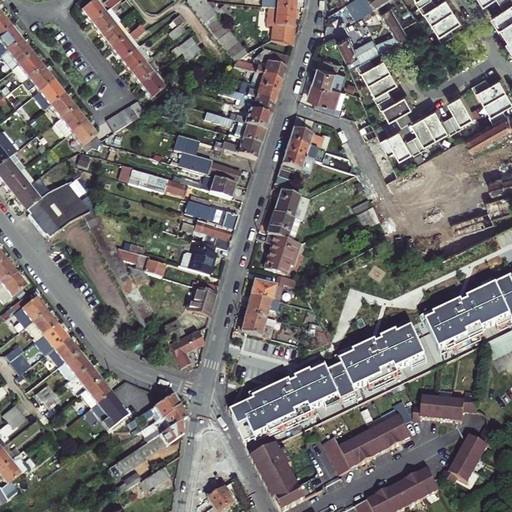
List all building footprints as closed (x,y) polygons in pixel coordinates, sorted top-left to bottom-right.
[(87,19),(91,24),(105,13),(94,0),(80,11),(87,19)] [(118,0),(107,0),(103,3),(109,10),(110,9),(120,1),(118,0)] [(190,0),(187,3),(191,9),(202,0),(190,0)] [(206,3),(203,0),(202,0),(191,9),(196,14),(207,5),(206,3)] [(295,0),(262,0),(262,8),(268,9),(294,11),(295,3),(295,0)] [(356,21),(374,10),(367,0),(354,0),(346,6),(351,13),(356,21)] [(441,0),(435,4),(432,0),(428,0),(419,6),(425,15),(427,13),(434,23),(454,9),(448,0),(441,0)] [(511,0),(503,0),(499,3),(503,9),(492,16),(494,19),(500,28),(511,20),(511,0)] [(215,15),(216,14),(219,12),(213,4),(206,3),(207,5),(212,11),(215,15)] [(212,11),(207,5),(196,14),(200,20),(212,11)] [(389,26),(400,21),(399,20),(392,6),(382,12),(389,26)] [(399,20),(400,21),(403,27),(418,19),(412,10),(411,10),(409,7),(406,9),(409,14),(399,20)] [(220,19),(223,17),(227,22),(232,18),(224,8),(219,12),(216,14),(220,19)] [(119,22),(110,9),(109,10),(105,13),(114,26),(118,23),(119,22)] [(273,42),(277,43),(291,47),(292,35),(293,23),(294,11),(268,9),(266,27),(271,28),(270,41),(273,42)] [(454,9),(434,23),(441,35),(438,36),(443,43),(455,34),(452,29),(463,22),(458,14),(454,9)] [(205,25),(216,16),(215,15),(212,11),(200,20),(205,25)] [(114,26),(105,13),(91,24),(96,32),(101,37),(114,26)] [(0,37),(11,28),(6,22),(1,15),(0,15),(0,37)] [(176,29),(168,35),(173,41),(184,32),(179,26),(183,23),(178,16),(170,23),(176,29)] [(216,16),(205,25),(209,31),(221,22),(216,16)] [(511,20),(500,28),(511,46),(511,20)] [(395,37),(398,42),(400,40),(408,35),(403,27),(400,21),(389,26),(395,37)] [(225,28),(221,22),(209,31),(214,37),(225,28)] [(124,39),(128,36),(118,23),(114,26),(124,39)] [(124,39),(114,26),(101,37),(106,43),(110,49),(124,39)] [(145,32),(140,26),(129,35),(133,41),(145,32)] [(0,58),(1,58),(22,42),(17,35),(11,28),(0,37),(0,58)] [(230,33),(225,28),(214,37),(218,43),(230,33)] [(230,33),(218,43),(223,48),(234,39),(230,33)] [(115,56),(120,62),(134,51),(139,48),(133,41),(129,35),(128,36),(124,39),(110,49),(115,56)] [(395,37),(376,44),(380,53),(398,42),(395,37)] [(338,43),(349,68),(348,69),(349,71),(357,67),(370,59),(380,53),(376,44),(374,39),(355,50),(349,38),(338,43)] [(239,45),(234,39),(223,48),(227,54),(239,45)] [(192,46),(187,40),(175,49),(180,55),(192,46)] [(27,48),(22,42),(1,58),(12,71),(32,55),(27,48)] [(243,51),(239,45),(227,54),(232,60),(243,51)] [(144,64),(150,59),(140,46),(139,48),(134,51),(144,64)] [(197,53),(192,46),(180,55),(185,62),(197,53)] [(134,51),(120,62),(126,69),(130,74),(144,64),(134,51)] [(232,60),(236,65),(248,56),(243,51),(232,60)] [(269,52),(265,51),(250,58),(253,59),(285,69),(287,65),(288,59),(268,53),(269,52)] [(22,85),(29,80),(43,69),(37,61),(32,55),(12,71),(22,85)] [(135,81),(140,87),(154,76),(147,67),(151,64),(155,61),(152,58),(150,59),(144,64),(130,74),(135,81)] [(236,65),(235,70),(254,75),(281,83),(283,76),(285,69),(253,59),(251,65),(242,62),(236,65)] [(370,59),(357,67),(361,74),(362,73),(369,84),(391,71),(387,63),(385,59),(373,66),(370,59)] [(341,66),(323,60),(319,71),(315,83),(341,91),(346,77),(338,74),(341,66)] [(154,76),(158,73),(151,64),(147,67),(154,76)] [(43,69),(29,80),(39,94),(54,82),(49,76),(43,69)] [(391,71),(369,84),(375,95),(374,96),(378,103),(390,96),(386,89),(398,83),(396,80),(391,71)] [(281,83),(254,75),(251,86),(277,93),(279,88),(281,83)] [(164,89),(154,76),(140,87),(145,94),(150,100),(164,89)] [(484,80),(474,86),(478,93),(479,92),(486,103),(508,90),(504,83),(501,78),(488,87),(484,80)] [(0,90),(2,93),(6,98),(11,94),(0,81),(0,80),(0,90)] [(54,82),(39,94),(50,107),(64,96),(60,90),(54,82)] [(346,93),(341,91),(315,83),(312,91),(309,100),(316,102),(314,109),(341,118),(343,110),(341,110),(336,108),(338,103),(343,104),(346,93)] [(239,95),(246,97),(273,105),(275,100),(277,93),(251,86),(243,84),(239,95)] [(355,87),(348,85),(346,91),(352,94),(355,87)] [(242,100),(245,101),(246,97),(239,95),(220,89),(218,96),(239,102),(241,102),(242,100)] [(511,96),(508,90),(486,103),(493,115),(491,116),(495,123),(505,117),(501,110),(511,104),(511,96)] [(11,94),(6,98),(17,111),(22,107),(12,93),(11,94)] [(50,107),(39,94),(33,98),(44,112),(50,107)] [(475,117),(462,95),(450,102),(449,102),(456,114),(450,117),(457,130),(463,126),(462,125),(475,117)] [(69,102),(64,96),(50,107),(44,112),(47,116),(53,111),(55,113),(61,121),(75,109),(69,102)] [(390,96),(378,103),(382,111),(383,110),(390,122),(413,109),(408,101),(406,97),(394,103),(390,96)] [(238,107),(248,110),(270,117),(272,111),(273,105),(246,97),(245,101),(242,100),(241,102),(239,102),(238,107)] [(130,108),(137,120),(143,117),(136,104),(130,108)] [(27,125),(33,121),(22,107),(17,111),(27,125)] [(137,120),(130,108),(124,111),(131,124),(137,120)] [(71,134),(86,123),(82,117),(75,109),(61,121),(55,125),(65,139),(71,134)] [(230,115),(211,109),(209,115),(229,120),(230,115)] [(339,124),(341,118),(314,109),(312,116),(339,124)] [(431,113),(424,117),(437,139),(450,132),(450,133),(457,130),(450,117),(443,121),(437,109),(431,113)] [(238,123),(265,131),(268,123),(270,117),(248,110),(245,119),(237,117),(236,119),(234,118),(233,122),(238,123)] [(131,124),(124,111),(118,115),(125,128),(131,124)] [(229,120),(209,115),(206,114),(204,120),(231,128),(233,122),(229,120)] [(125,128),(118,115),(112,119),(119,131),(125,128)] [(437,139),(424,117),(422,118),(419,119),(412,124),(419,135),(413,139),(420,151),(426,147),(425,146),(437,139)] [(495,123),(465,140),(470,148),(473,153),(511,131),(511,162),(499,166),(503,179),(511,176),(511,120),(510,121),(507,117),(505,117),(495,123)] [(323,140),(308,136),(312,124),(296,118),(292,131),(288,143),(319,153),(323,140)] [(119,131),(112,119),(106,123),(113,135),(119,131)] [(71,134),(86,153),(98,144),(100,142),(96,137),(97,136),(91,129),(86,123),(71,134)] [(263,137),(265,131),(238,123),(235,132),(230,131),(228,136),(241,140),(261,146),(263,137)] [(371,124),(360,130),(387,185),(398,179),(386,155),(380,142),(371,124)] [(414,155),(420,151),(413,139),(407,142),(400,131),(398,132),(380,142),(386,155),(396,150),(401,160),(413,153),(414,155)] [(16,153),(1,133),(0,134),(0,166),(13,156),(16,153)] [(196,151),(198,144),(177,138),(173,152),(181,154),(194,158),(196,151)] [(323,140),(319,153),(325,154),(330,140),(324,138),(323,140)] [(453,139),(446,142),(448,148),(455,144),(453,139)] [(46,148),(40,140),(34,144),(40,152),(46,148)] [(222,145),(206,141),(205,146),(256,161),(258,154),(261,146),(241,140),(238,148),(223,144),(222,145)] [(319,153),(288,143),(286,149),(284,155),(313,164),(321,167),(325,154),(319,153)] [(358,166),(347,144),(341,147),(351,170),(358,166)] [(210,165),(211,163),(194,158),(181,154),(177,168),(181,169),(184,160),(203,166),(200,175),(205,176),(207,177),(207,175),(237,183),(238,178),(240,174),(210,165)] [(308,165),(312,166),(313,164),(284,155),(280,167),(277,179),(291,183),(301,187),(308,165)] [(0,181),(3,186),(23,169),(13,156),(0,166),(0,181)] [(90,160),(80,157),(77,168),(87,171),(90,160)] [(203,166),(184,160),(181,169),(200,175),(203,166)] [(118,182),(164,196),(165,192),(184,198),(186,192),(188,187),(180,185),(122,167),(118,182)] [(34,183),(23,169),(3,186),(9,193),(14,200),(29,188),(34,183)] [(232,192),(234,185),(207,177),(205,176),(202,186),(181,180),(180,185),(188,187),(229,200),(232,192)] [(489,192),(490,195),(503,192),(511,189),(511,176),(503,179),(490,182),(492,191),(489,192)] [(274,186),(289,190),(291,183),(277,179),(276,182),(274,186)] [(47,242),(70,224),(78,220),(82,218),(95,212),(85,199),(79,203),(66,186),(46,196),(39,201),(25,213),(36,227),(47,242)] [(379,200),(373,187),(362,192),(367,203),(368,205),(379,200)] [(29,188),(14,200),(19,206),(25,213),(39,201),(29,188)] [(498,212),(511,207),(511,198),(510,191),(493,196),(498,212)] [(308,202),(280,193),(276,205),(273,214),(299,223),(300,223),(308,202)] [(191,197),(190,200),(189,203),(208,209),(210,203),(191,197)] [(208,209),(189,203),(188,203),(184,214),(207,221),(206,225),(233,233),(235,225),(237,218),(208,209)] [(351,211),(355,218),(371,210),(368,205),(367,203),(351,211)] [(355,218),(363,232),(378,225),(371,210),(355,218)] [(95,212),(82,218),(86,225),(98,218),(95,212)] [(266,236),(269,237),(292,245),(299,223),(273,214),(269,225),(266,236)] [(98,218),(86,225),(89,231),(102,225),(98,218)] [(233,233),(206,225),(195,221),(193,228),(182,225),(180,232),(202,239),(200,244),(214,248),(227,252),(230,242),(233,233)] [(105,230),(102,225),(89,231),(92,237),(105,230)] [(108,237),(105,230),(92,237),(95,243),(108,237)] [(111,243),(108,237),(95,243),(99,249),(111,243)] [(292,268),(299,247),(292,245),(269,237),(266,245),(272,246),(268,257),(264,272),(285,278),(288,267),(292,268)] [(213,254),(214,248),(200,244),(195,242),(191,256),(187,255),(183,256),(180,268),(208,277),(213,263),(215,255),(213,254)] [(111,243),(99,249),(102,256),(115,249),(111,243)] [(145,249),(130,245),(128,252),(141,256),(143,257),(145,249)] [(118,255),(115,249),(102,256),(105,262),(118,255)] [(141,256),(128,252),(116,249),(122,261),(135,265),(133,270),(137,271),(141,256)] [(118,255),(105,262),(109,268),(121,261),(118,255)] [(143,257),(141,256),(137,271),(143,273),(147,261),(148,258),(143,257)] [(124,268),(121,261),(109,268),(112,274),(124,268)] [(161,278),(164,266),(147,261),(143,273),(156,277),(161,278)] [(0,284),(13,275),(7,268),(2,262),(0,263),(0,284)] [(128,274),(124,268),(112,274),(115,281),(128,274)] [(130,269),(126,268),(129,273),(137,289),(148,284),(143,273),(137,271),(133,270),(130,269)] [(128,274),(115,281),(119,287),(131,280),(128,274)] [(0,284),(0,299),(5,305),(24,289),(18,281),(13,275),(0,284)] [(274,288),(253,283),(252,288),(250,297),(277,304),(278,305),(284,281),(277,279),(274,288)] [(134,286),(131,280),(119,287),(122,293),(134,286)] [(217,287),(197,281),(196,285),(193,283),(192,287),(215,294),(216,291),(217,287)] [(511,281),(497,288),(495,284),(479,292),(481,295),(466,302),(468,305),(462,307),(461,304),(438,315),(437,311),(420,319),(422,323),(424,322),(440,358),(457,350),(459,354),(481,344),(479,341),(484,339),(482,334),(495,328),(497,333),(498,332),(500,336),(504,334),(503,331),(511,326),(511,281)] [(138,293),(134,286),(122,293),(125,299),(138,293)] [(212,307),(215,295),(196,289),(192,302),(189,302),(186,311),(208,318),(212,307)] [(138,293),(125,299),(128,306),(141,299),(138,293)] [(275,315),(277,304),(250,297),(248,305),(245,315),(267,321),(269,313),(275,315)] [(36,301),(32,305),(26,298),(10,310),(26,330),(46,314),(41,308),(36,301)] [(144,305),(141,299),(128,306),(132,311),(144,305)] [(147,311),(144,305),(132,311),(135,318),(147,311)] [(147,311),(135,318),(138,324),(151,317),(147,311)] [(26,330),(37,343),(57,328),(53,323),(46,314),(26,330)] [(237,332),(269,341),(274,323),(267,321),(245,315),(243,322),(242,326),(239,326),(237,332)] [(138,324),(141,330),(154,324),(151,317),(138,324)] [(411,370),(426,364),(410,328),(412,327),(410,323),(394,330),(396,334),(380,341),(381,343),(376,346),(375,343),(352,353),(350,350),(334,357),(336,361),(338,361),(341,367),(327,373),(324,366),(323,366),(321,362),(307,368),(309,372),(294,379),(295,382),(289,384),(288,382),(266,392),(264,388),(248,395),(250,399),(251,399),(252,401),(239,406),(238,402),(226,408),(228,413),(241,440),(252,436),(254,439),(269,432),(270,436),(283,430),(281,427),(284,426),(286,429),(308,419),(307,416),(311,414),(309,409),(323,403),(325,408),(342,401),(343,404),(355,399),(354,396),(355,395),(353,390),(366,384),(368,389),(371,388),(372,391),(395,382),(393,378),(398,376),(396,372),(409,366),(411,370)] [(167,347),(190,335),(184,325),(162,336),(167,347)] [(47,356),(52,352),(67,340),(63,335),(57,328),(37,343),(35,345),(45,358),(47,356)] [(203,346),(196,334),(187,339),(194,352),(199,349),(203,346)] [(194,352),(187,339),(178,343),(168,348),(172,354),(181,349),(185,356),(189,354),(194,352)] [(52,352),(63,365),(78,354),(73,347),(67,340),(52,352)] [(3,359),(8,365),(20,356),(23,354),(18,348),(3,359)] [(189,372),(192,370),(185,356),(181,349),(172,354),(180,370),(186,367),(189,372)] [(58,370),(63,365),(52,352),(47,356),(58,370)] [(63,365),(75,380),(89,368),(84,362),(78,354),(63,365)] [(19,378),(31,369),(20,356),(8,365),(19,378)] [(63,365),(58,370),(70,384),(75,380),(63,365)] [(84,394),(100,381),(96,376),(89,368),(75,380),(70,384),(75,390),(79,387),(84,394)] [(80,397),(91,410),(111,394),(106,389),(100,381),(84,394),(80,397)] [(34,397),(42,407),(54,397),(46,388),(34,397)] [(121,409),(122,408),(117,402),(111,394),(91,410),(108,432),(127,417),(121,409)] [(49,415),(61,406),(54,397),(42,407),(49,415)] [(164,405),(161,399),(125,423),(129,429),(135,424),(136,426),(146,420),(149,426),(152,424),(161,419),(159,417),(168,411),(164,405)] [(472,403),(472,406),(427,401),(425,410),(418,409),(416,424),(424,425),(424,422),(431,422),(444,424),(457,426),(469,427),(471,417),(485,419),(487,405),(472,403)] [(370,433),(339,449),(334,440),(322,447),(339,478),(357,468),(368,462),(380,456),(394,449),(411,440),(404,427),(412,423),(403,404),(392,409),(394,412),(374,424),(368,411),(361,414),(366,427),(370,433)] [(4,418),(8,423),(20,414),(16,409),(4,418)] [(144,437),(147,441),(171,425),(175,422),(172,416),(168,411),(159,417),(161,419),(152,424),(154,427),(145,432),(147,435),(144,437)] [(24,419),(20,414),(8,423),(13,429),(24,419)] [(156,451),(173,440),(172,433),(171,425),(147,441),(107,466),(113,476),(121,471),(122,473),(142,459),(141,458),(155,449),(156,451)] [(60,442),(71,433),(67,429),(57,437),(60,442)] [(494,452),(498,454),(504,442),(493,435),(486,447),(476,441),(472,448),(465,461),(460,469),(453,480),(450,478),(446,485),(460,492),(464,486),(472,490),(494,452)] [(8,454),(3,447),(0,449),(0,470),(13,460),(8,454)] [(286,454),(281,456),(277,447),(259,456),(250,460),(272,502),(274,501),(275,501),(281,511),(286,511),(293,509),(307,502),(316,497),(310,484),(298,490),(288,470),(292,468),(286,454)] [(14,450),(8,454),(13,460),(19,456),(14,450)] [(23,473),(13,460),(0,470),(0,483),(4,488),(0,491),(0,494),(4,499),(13,491),(9,485),(23,473)] [(124,485),(137,477),(133,471),(120,479),(124,485)] [(135,494),(136,495),(160,480),(155,472),(131,488),(133,491),(131,493),(132,495),(135,494)] [(404,511),(438,496),(428,474),(416,480),(403,486),(390,492),(373,500),(353,509),(354,511),(404,511)] [(222,511),(225,510),(215,494),(198,506),(202,511),(222,511)]
